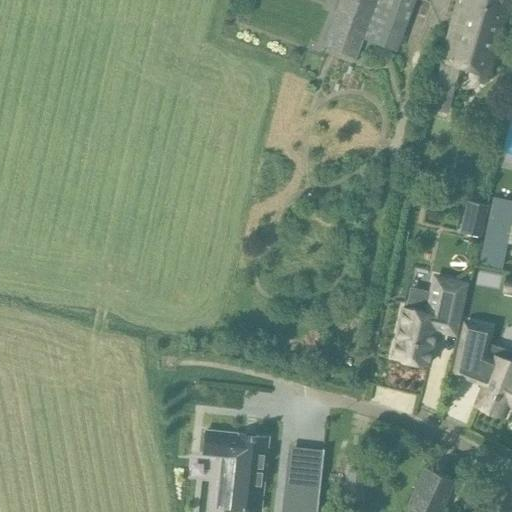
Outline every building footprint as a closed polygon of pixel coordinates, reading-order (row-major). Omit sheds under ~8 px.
[(364,39),(377,0),(340,0),(324,44),(357,56),(364,39)] [(508,0),(458,0),(442,62),(488,75),(508,0)] [(454,88),(436,84),(429,110),(447,114),(454,88)] [(480,196),(457,191),(456,197),(478,202),(480,196)] [(511,215),(511,200),(492,197),(478,263),(501,268),(511,215)] [(468,215),(477,217),(473,234),(480,235),(487,206),(471,202),(468,215)] [(392,357),(428,365),(436,327),(454,331),(465,284),(435,277),(427,313),(403,308),(392,357)] [(484,327),(464,323),(455,367),(485,379),(475,403),(505,415),(508,406),(511,408),(511,407),(511,353),(499,348),(497,353),(480,346),(484,327)] [(259,511),(267,437),(205,431),(203,455),(224,457),(219,509),(246,511),(259,511)] [(366,455),(348,453),(344,498),(363,500),(366,455)] [(440,511),(455,479),(424,466),(406,505),(410,507),(407,511),(440,511)] [(316,511),(321,472),(286,469),(281,511),(316,511)]
